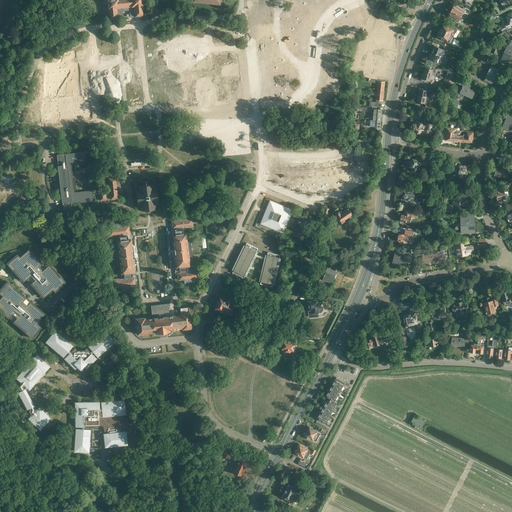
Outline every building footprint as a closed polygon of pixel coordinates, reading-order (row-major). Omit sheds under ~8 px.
[(102,0),(103,0),(104,0),(104,4),(107,4),(108,9),(108,10),(104,10),(104,12),(109,12),(109,19),(117,18),(122,17),(122,11),(129,10),(130,17),(135,16),(143,15),(141,5),(142,5),(141,0),(102,0)] [(314,0),(312,0),(311,2),(316,7),(319,5),(322,8),(327,4),(322,0),(316,0),(316,1),(314,0)] [(455,5),(451,11),(462,17),(464,13),(466,14),(468,14),(471,10),(466,7),(465,8),(464,7),(463,9),(455,5)] [(357,16),(354,17),(354,24),(358,23),(358,21),(364,20),(364,16),(364,12),(363,12),(362,8),(358,9),(359,10),(356,10),(357,16)] [(306,15),(302,20),(312,25),(315,20),(310,17),(311,14),(305,10),(303,14),(306,15)] [(462,17),(451,11),(448,16),(456,21),(459,23),(459,22),(461,23),(462,21),(460,20),(462,17)] [(383,17),(381,23),(390,26),(392,20),(389,19),(389,18),(385,17),(385,18),(383,17)] [(298,24),(295,28),(303,31),(305,28),(309,30),(312,25),(303,21),(300,26),(298,24)] [(336,25),(335,27),(340,31),(338,33),(344,37),(346,34),(344,32),(347,27),(337,21),(336,24),(336,25)] [(381,23),(379,29),(388,32),(390,26),(381,23)] [(441,28),(440,31),(451,36),(454,37),(456,33),(457,33),(458,30),(457,30),(458,28),(451,25),(450,27),(445,24),(444,26),(443,25),(443,28),(441,28)] [(261,34),(256,36),(258,42),(261,41),(267,39),(266,33),(268,32),(267,29),(260,31),(261,34)] [(379,29),(377,34),(386,37),(388,32),(379,29)] [(456,38),(451,36),(440,31),(439,34),(439,35),(438,37),(445,40),(445,41),(453,45),(456,38)] [(377,34),(375,40),(384,43),(386,37),(377,34)] [(191,36),(163,39),(167,73),(184,71),(185,80),(169,82),(171,109),(198,106),(196,87),(200,86),(199,82),(210,81),(210,85),(214,85),(216,104),(243,102),(240,74),(223,76),(222,66),(240,64),(239,52),(211,55),(206,56),(207,68),(194,69),(194,68),(198,67),(197,62),(193,62),(191,36)] [(301,38),(293,37),(294,39),(295,41),(295,47),(305,48),(306,42),(301,42),(301,38)] [(261,41),(258,42),(259,48),(265,46),(266,49),(273,48),(272,45),(269,45),(267,39),(261,41)] [(506,48),(504,52),(511,55),(511,53),(511,46),(511,43),(511,42),(509,41),(507,45),(505,43),(503,47),(506,48)] [(327,45),(326,51),(335,52),(336,47),(340,48),(341,44),(332,42),(332,46),(327,45)] [(434,46),(432,52),(445,58),(447,54),(448,54),(449,54),(450,51),(450,50),(447,49),(447,47),(445,46),(444,48),(445,48),(444,50),(434,46)] [(292,53),(291,57),(299,57),(299,54),(305,54),(305,48),(295,47),(295,53),(292,53)] [(326,51),(325,57),(329,57),(329,62),(337,63),(338,59),(334,59),(335,53),(326,51)] [(432,52),(429,58),(440,63),(441,61),(444,62),(446,58),(445,58),(432,52)] [(511,55),(504,52),(501,59),(508,62),(511,55)] [(270,61),(265,61),(265,67),(275,66),(275,60),(277,60),(277,56),(270,57),(270,61)] [(486,63),(485,62),(486,62),(487,59),(481,57),(479,56),(478,59),(482,60),(481,61),(480,62),(481,63),(482,63),(483,63),(483,64),(484,65),(485,64),(486,63)] [(296,64),(289,64),(289,68),(291,68),(291,74),(303,74),(303,70),(302,71),(302,68),(296,68),(296,64)] [(488,64),(484,72),(495,76),(498,69),(491,66),(491,65),(488,64)] [(368,65),(367,71),(370,71),(369,73),(373,73),(373,72),(377,73),(378,67),(368,65)] [(95,121),(90,68),(76,69),(76,66),(59,67),(59,71),(42,73),(45,107),(41,107),(42,110),(46,110),(47,126),(95,121)] [(275,66),(265,67),(265,73),(271,73),(271,76),(279,76),(279,72),(276,72),(275,66)] [(426,67),(424,73),(435,76),(437,71),(435,70),(436,70),(431,68),(431,67),(428,66),(428,68),(426,67)] [(323,72),(321,78),(331,81),(333,76),(336,77),(337,73),(329,70),(328,74),(323,72)] [(446,71),(444,79),(454,82),(456,74),(446,71)] [(484,81),(484,80),(492,83),(495,76),(484,72),(481,80),(484,81)] [(435,76),(424,73),(422,79),(425,80),(424,80),(432,83),(433,80),(434,80),(435,76)] [(470,76),(468,80),(478,84),(479,79),(470,76)] [(321,78),(319,83),(324,86),(323,88),(330,91),(331,88),(329,87),(331,81),(321,78)] [(371,80),(371,82),(378,83),(377,89),(377,90),(384,90),(384,89),(385,82),(382,82),(378,82),(378,80),(373,80),(371,80)] [(463,86),(460,93),(457,95),(460,98),(465,95),(472,98),(475,91),(469,88),(471,85),(459,80),(457,84),(463,86)] [(268,89),(268,96),(280,95),(280,88),(281,88),(281,84),(274,85),(274,89),(268,89)] [(420,89),(418,95),(430,98),(431,98),(432,91),(434,92),(435,88),(429,86),(428,90),(428,91),(420,89)] [(372,92),(372,95),(377,95),(376,100),(383,100),(384,91),(384,90),(377,90),(377,92),(372,92)] [(418,95),(417,101),(425,103),(425,104),(429,105),(431,98),(430,98),(418,95)] [(310,98),(307,101),(316,108),(320,103),(322,105),(325,102),(318,97),(316,100),(312,97),(311,99),(310,98)] [(511,116),(507,115),(502,128),(507,130),(511,132),(511,116)] [(365,119),(364,122),(365,122),(365,123),(369,123),(369,126),(375,127),(380,128),(381,121),(368,120),(365,119)] [(427,135),(428,134),(431,136),(432,132),(429,130),(431,126),(427,124),(425,127),(425,126),(422,125),(422,124),(419,122),(419,123),(415,122),(414,124),(413,124),(413,125),(412,124),(411,128),(411,129),(416,131),(415,132),(420,134),(420,132),(427,135)] [(454,141),(458,141),(460,142),(461,131),(459,131),(458,130),(456,130),(455,131),(455,129),(447,128),(446,134),(447,134),(446,136),(446,137),(446,138),(446,139),(447,140),(448,140),(449,140),(450,140),(454,140),(454,141)] [(473,132),(461,131),(460,142),(468,142),(469,142),(470,141),(471,141),(471,140),(471,139),(473,139),(473,132)] [(58,173),(60,187),(59,187),(60,193),(61,193),(63,212),(72,211),(71,204),(94,201),(92,190),(74,192),(71,165),(86,163),(85,152),(65,154),(56,155),(58,167),(57,167),(58,173)] [(362,157),(354,159),(356,169),(363,167),(362,157)] [(425,158),(425,160),(416,158),(415,160),(413,159),(412,160),(410,159),(409,162),(408,162),(406,166),(408,166),(407,167),(411,168),(411,169),(412,170),(412,171),(413,172),(414,172),(415,172),(415,171),(416,171),(416,169),(418,170),(420,162),(427,164),(429,159),(425,158)] [(458,172),(458,175),(463,175),(463,172),(467,172),(467,166),(458,165),(458,172)] [(494,175),(495,175),(494,177),(500,179),(500,177),(501,177),(501,176),(506,177),(508,170),(495,168),(494,175)] [(117,192),(116,191),(116,189),(117,189),(117,188),(116,187),(116,185),(116,184),(116,183),(115,178),(109,179),(111,199),(117,198),(117,193),(117,192)] [(141,204),(142,211),(149,210),(155,210),(154,203),(158,203),(156,188),(153,188),(152,184),(150,185),(149,181),(148,181),(141,182),(141,185),(139,186),(139,190),(135,190),(137,205),(141,204)] [(495,190),(498,201),(503,199),(503,197),(506,196),(504,188),(495,190)] [(405,191),(403,199),(410,200),(410,203),(413,203),(413,201),(414,201),(415,194),(418,195),(420,195),(421,191),(418,191),(412,190),(411,192),(405,191)] [(449,205),(453,205),(459,206),(460,204),(466,205),(466,198),(465,198),(465,196),(451,194),(450,194),(450,200),(449,205)] [(289,219),(292,211),(271,202),(262,223),(283,232),(287,224),(293,227),(290,235),(300,239),(309,218),(299,213),(296,221),(289,219)] [(342,211),(340,212),(339,211),(338,212),(336,209),(333,211),(336,216),(335,216),(340,225),(342,224),(344,223),(345,222),(344,220),(349,217),(350,218),(354,216),(351,211),(350,210),(349,209),(349,208),(343,212),(342,211)] [(401,215),(400,221),(411,223),(411,217),(417,218),(418,211),(405,209),(404,215),(401,215)] [(475,233),(475,224),(473,224),(473,215),(461,215),(461,233),(475,233)] [(176,221),(172,222),(173,228),(171,228),(174,248),(173,248),(173,254),(174,254),(177,273),(178,273),(179,280),(184,279),(185,283),(192,282),(192,278),(198,278),(197,270),(192,270),(193,271),(187,272),(187,266),(189,266),(188,252),(191,252),(190,240),(186,240),(186,233),(183,234),(182,228),(192,227),(191,220),(186,220),(185,217),(176,218),(177,220),(176,220),(176,221)] [(135,285),(134,278),(135,278),(130,233),(129,233),(128,227),(124,227),(124,226),(123,226),(122,223),(114,224),(114,228),(109,229),(109,236),(119,235),(120,241),(117,241),(121,273),(124,273),(124,279),(119,280),(119,279),(114,279),(115,287),(121,286),(122,290),(129,289),(129,285),(135,285)] [(399,233),(398,240),(403,241),(403,242),(406,243),(407,242),(407,241),(411,242),(412,236),(413,232),(405,230),(405,235),(399,233)] [(454,255),(457,254),(457,256),(468,255),(467,252),(474,251),(473,245),(464,246),(463,241),(455,242),(456,248),(456,249),(453,249),(454,255)] [(257,250),(255,249),(253,249),(251,248),(249,247),(247,246),(246,245),(243,250),(255,255),(257,250)] [(441,253),(438,254),(437,252),(422,255),(424,263),(429,262),(431,261),(431,263),(437,262),(436,261),(439,260),(439,259),(442,258),(442,260),(446,259),(443,245),(440,246),(440,248),(441,253)] [(18,255),(7,264),(12,270),(14,269),(15,270),(14,270),(24,281),(27,278),(44,297),(50,292),(48,290),(51,288),(53,291),(54,292),(65,282),(60,276),(58,278),(58,277),(58,276),(48,265),(45,268),(28,249),(22,254),(24,256),(21,258),(18,255)] [(255,255),(243,250),(241,255),(252,260),(255,255)] [(393,262),(405,265),(405,261),(413,261),(412,255),(408,255),(408,256),(407,256),(395,253),(393,262)] [(252,260),(241,255),(239,260),(250,265),(252,260)] [(279,258),(277,257),(275,257),(273,256),(271,256),(269,256),(267,255),(266,260),(278,263),(279,258)] [(250,265),(239,260),(236,265),(247,270),(250,265)] [(278,263),(266,260),(265,266),(277,269),(278,263)] [(247,270),(236,265),(234,270),(236,271),(238,272),(240,272),(241,273),(243,274),(245,275),(247,270)] [(332,278),(334,278),(339,266),(336,265),(334,270),(327,268),(323,279),(330,282),(332,278)] [(277,269),(265,266),(263,271),(275,274),(277,269)] [(275,274),(263,271),(262,276),(274,279),(275,274)] [(274,279),(262,276),(261,281),(263,282),(265,282),(267,283),(269,283),(271,284),(273,284),(274,279)] [(0,298),(0,309),(25,330),(26,330),(25,332),(31,338),(40,326),(38,324),(35,322),(37,319),(39,321),(43,316),(44,315),(14,289),(13,289),(14,287),(8,282),(0,290),(0,294),(4,297),(2,300),(0,298)] [(507,306),(511,307),(511,299),(510,300),(509,297),(508,292),(502,293),(503,298),(504,305),(507,304),(507,306)] [(232,302),(233,299),(230,298),(228,302),(221,299),(217,308),(222,310),(221,312),(229,315),(229,313),(234,316),(238,306),(234,304),(234,303),(232,302)] [(489,301),(484,303),(485,308),(484,308),(485,311),(486,311),(487,314),(491,313),(495,312),(495,309),(496,309),(495,306),(498,306),(496,298),(489,300),(489,301)] [(319,312),(321,312),(323,309),(322,307),(323,307),(323,302),(319,302),(319,300),(317,300),(314,300),(314,301),(308,301),(309,310),(308,310),(308,313),(313,313),(319,313),(319,312)] [(465,314),(470,313),(469,309),(468,309),(467,302),(463,302),(463,301),(459,302),(459,303),(452,304),(453,313),(457,312),(457,314),(464,313),(465,312),(465,313),(465,314)] [(191,328),(189,312),(188,307),(180,308),(181,313),(180,313),(181,315),(163,317),(163,312),(168,311),(167,304),(151,306),(152,313),(157,313),(158,318),(145,319),(145,318),(136,319),(136,320),(137,334),(147,333),(155,332),(155,334),(169,332),(169,330),(182,329),(191,328)] [(446,314),(444,304),(438,306),(438,307),(430,308),(432,317),(446,314)] [(415,313),(403,315),(406,328),(416,326),(417,332),(421,331),(419,321),(417,321),(415,313)] [(83,366),(86,368),(96,358),(92,354),(94,352),(97,356),(114,342),(105,331),(88,346),(92,350),(90,352),(86,348),(84,350),(76,350),(74,348),(71,352),(69,350),(72,346),(55,331),(46,342),(63,356),(67,352),(69,354),(65,358),(75,368),(77,366),(79,367),(82,367),(83,366)] [(468,342),(468,333),(466,333),(465,338),(465,339),(452,337),(451,345),(464,346),(465,342),(468,342)] [(389,340),(387,334),(378,337),(378,335),(373,337),(373,338),(367,340),(369,345),(375,344),(375,345),(380,344),(380,342),(389,340)] [(478,342),(478,343),(477,353),(479,353),(479,354),(482,354),(483,354),(483,350),(484,346),(481,345),(481,344),(481,337),(488,338),(488,335),(478,334),(478,338),(478,342)] [(494,351),(496,352),(496,348),(498,337),(496,336),(495,340),(493,339),(492,343),(493,343),(493,346),(492,346),(492,348),(488,347),(487,356),(488,357),(490,358),(490,357),(493,357),(494,351)] [(425,339),(426,347),(433,346),(433,347),(438,347),(437,341),(439,341),(438,337),(428,338),(425,339)] [(290,352),(294,352),(296,342),(280,338),(280,342),(284,343),(282,350),(285,351),(284,354),(290,355),(290,352)] [(496,348),(496,352),(496,357),(497,358),(498,359),(499,358),(501,358),(502,354),(503,354),(504,354),(504,353),(505,353),(505,350),(502,350),(503,349),(497,348),(496,348)] [(29,389),(35,383),(49,366),(36,355),(16,378),(29,389)] [(345,382),(336,377),(326,396),(329,398),(327,401),(317,420),(325,425),(336,406),(335,406),(337,402),(335,401),(344,385),(348,387),(350,385),(345,382)] [(18,392),(27,409),(33,406),(24,389),(18,392)] [(104,434),(105,447),(127,444),(125,432),(124,432),(124,426),(127,426),(128,425),(127,418),(124,418),(124,414),(125,414),(124,400),(101,402),(102,408),(99,408),(99,402),(88,402),(83,402),(83,405),(80,405),(78,408),(78,410),(75,410),(76,426),(81,426),(81,429),(76,428),(74,451),(88,452),(90,429),(84,429),(84,426),(99,426),(99,423),(102,423),(105,434),(104,434)] [(50,418),(39,407),(29,418),(39,429),(50,418)] [(416,425),(415,428),(419,430),(420,427),(422,428),(425,420),(414,415),(412,420),(411,419),(410,422),(411,422),(411,423),(416,425)] [(305,435),(313,440),(316,435),(319,437),(320,433),(309,427),(305,435)] [(300,445),(295,453),(303,457),(306,453),(309,454),(311,451),(308,449),(300,445)] [(236,463),(232,472),(241,476),(247,463),(235,458),(233,462),(236,463)] [(289,484),(282,496),(291,500),(297,488),(289,484)]
